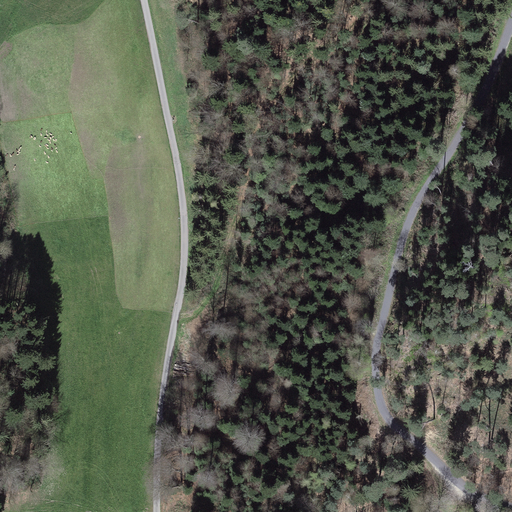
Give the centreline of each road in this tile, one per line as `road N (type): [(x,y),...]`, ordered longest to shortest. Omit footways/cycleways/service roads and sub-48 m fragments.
road 1 (track): [(511,509),(444,475),(379,409),(373,378),(402,239),(479,101),(511,22)]
road 2 (track): [(143,0),(184,222),(159,416),(157,511)]
